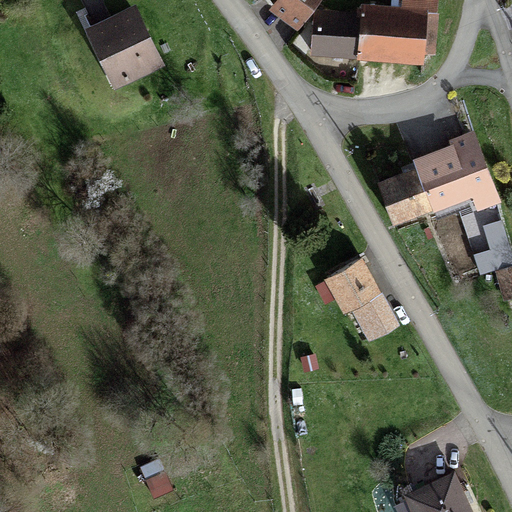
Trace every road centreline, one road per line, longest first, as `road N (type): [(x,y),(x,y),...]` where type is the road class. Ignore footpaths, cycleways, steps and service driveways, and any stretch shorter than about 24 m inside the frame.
road 1 (track): [(294,94),(277,125),(281,511)]
road 2 (residential): [(312,121),(498,451)]
road 3 (residential): [(228,0),(312,121)]
road 4 (residential): [(444,77),(438,88),(398,105),(312,121)]
